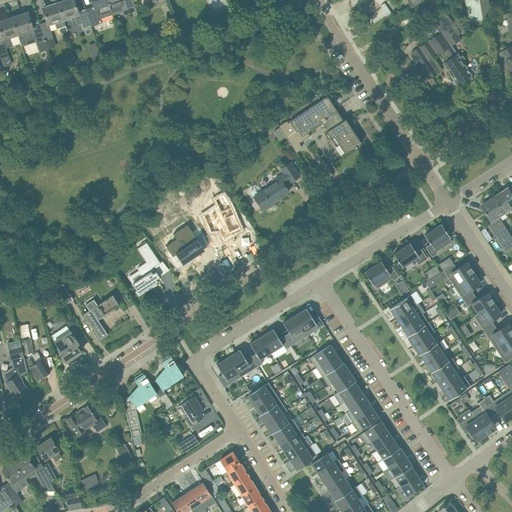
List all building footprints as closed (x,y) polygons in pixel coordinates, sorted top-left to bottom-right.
[(77,11),(73,0),(67,0),(58,3),(64,21),(71,19),(73,25),(81,23),(85,37),(94,34),(91,26),(85,9),(77,11)] [(107,0),(91,0),(94,6),(85,9),(91,26),(102,22),(101,19),(113,15),(107,0)] [(107,0),(113,15),(122,12),(122,13),(124,12),(125,15),(132,12),(133,17),(137,16),(134,4),(132,0),(107,0)] [(500,0),(490,2),(489,0),(480,0),(483,17),(492,16),(491,10),(501,9),(500,0)] [(58,3),(43,8),(47,21),(39,24),(45,41),(53,38),(49,26),(55,24),(57,29),(65,26),(64,21),(58,3)] [(384,3),(380,6),(387,16),(391,13),(384,3)] [(395,23),(404,18),(410,15),(407,10),(392,17),(395,23)] [(414,67),(423,81),(428,77),(430,80),(441,73),(431,59),(443,51),(449,59),(442,63),(454,80),(452,81),(457,87),(460,85),(458,83),(465,79),(467,82),(473,78),(469,72),(472,70),(474,72),(475,71),(476,70),(476,69),(476,68),(477,67),(477,66),(477,64),(476,63),(476,61),(475,60),(474,59),(473,58),(466,65),(465,66),(457,53),(456,54),(451,46),(460,40),(456,33),(458,32),(445,12),(431,22),(439,33),(415,49),(417,51),(411,56),(417,65),(414,67)] [(32,26),(27,13),(12,18),(18,36),(32,32),(36,44),(45,41),(39,24),(32,26)] [(0,21),(0,31),(1,36),(0,36),(0,55),(8,53),(6,48),(13,46),(10,39),(18,36),(12,18),(0,21)] [(104,44),(98,46),(101,53),(106,51),(104,44)] [(511,45),(503,52),(508,59),(506,61),(511,70),(511,45)] [(75,55),(67,57),(71,69),(78,66),(75,55)] [(16,78),(8,81),(10,88),(19,86),(16,78)] [(319,101),(279,128),(286,138),(296,153),(300,150),(302,147),(299,143),(304,140),(310,136),(308,133),(322,123),(326,128),(327,131),(326,132),(330,139),(334,137),(345,154),(354,148),(357,147),(356,146),(361,143),(352,129),(348,123),(345,119),(343,120),(327,96),(319,101)] [(279,127),(273,131),(280,142),(286,138),(279,128),(279,127)] [(294,168),(290,162),(279,169),(283,175),(261,190),(258,186),(254,185),(251,187),(251,191),(253,195),(258,202),(263,211),(272,205),(271,203),(289,191),(284,185),(289,181),(290,182),(299,176),(294,168)] [(502,191),(503,193),(495,198),(505,212),(511,208),(511,192),(509,187),(502,191)] [(171,201),(176,197),(170,188),(165,192),(171,201)] [(218,206),(203,215),(207,225),(217,224),(224,240),(231,235),(230,233),(240,227),(230,205),(223,194),(215,199),(218,206)] [(488,201),(482,205),(493,222),(489,225),(506,251),(511,246),(511,236),(500,218),(501,217),(500,216),(504,214),(506,213),(505,212),(495,198),(489,202),(488,201)] [(167,245),(166,246),(172,256),(176,254),(183,264),(191,259),(194,257),(200,253),(205,250),(198,240),(188,224),(186,225),(187,226),(177,233),(175,234),(174,233),(173,234),(177,241),(171,245),(168,247),(167,245)] [(446,232),(441,224),(424,235),(430,244),(425,247),(432,257),(437,254),(436,252),(437,251),(452,242),(449,238),(449,237),(450,237),(446,232)] [(134,286),(133,286),(137,291),(137,292),(138,291),(139,293),(143,291),(150,287),(150,288),(156,284),(157,285),(156,283),(158,281),(156,279),(159,277),(153,267),(154,266),(160,263),(146,242),(137,248),(146,262),(137,268),(138,270),(143,276),(132,283),(134,286)] [(410,243),(393,254),(402,267),(405,266),(414,259),(418,265),(427,259),(426,257),(421,249),(417,251),(416,252),(410,243)] [(381,261),(364,272),(373,285),(374,285),(377,289),(383,285),(392,279),(393,281),(399,277),(397,274),(392,266),(387,269),(381,261)] [(443,270),(453,286),(473,272),(466,262),(457,269),(453,263),(443,270)] [(439,273),(435,267),(430,270),(434,276),(439,273)] [(453,286),(464,301),(474,294),(470,289),(480,283),(473,272),(453,286)] [(402,295),(409,290),(403,279),(395,284),(402,295)] [(430,279),(425,282),(429,288),(434,284),(430,279)] [(62,283),(56,287),(67,304),(73,299),(62,283)] [(474,316),(494,303),(487,293),(477,299),(474,294),(464,301),(467,306),(471,304),(478,313),(474,316)] [(94,299),(86,305),(89,310),(83,314),(94,331),(100,339),(108,334),(97,318),(119,304),(112,295),(97,304),(94,299)] [(389,309),(396,318),(416,304),(410,295),(389,309)] [(494,303),(474,316),(484,332),(494,325),(491,320),(501,314),(494,303)] [(416,304),(396,318),(402,327),(422,313),(418,316),(412,308),(416,305),(416,304)] [(294,315),(307,336),(324,325),(318,315),(312,318),(306,308),(294,315)] [(407,337),(428,322),(422,313),(402,327),(407,336),(406,336),(407,337)] [(307,336),(294,315),(286,321),(283,322),(289,333),(284,336),(291,346),(307,336)] [(434,331),(428,322),(407,337),(413,346),(434,331)] [(27,324),(18,326),(20,340),(21,340),(24,354),(33,353),(30,338),(27,324)] [(459,328),(465,338),(471,334),(464,324),(459,328)] [(495,347),(511,335),(511,330),(507,324),(498,330),(494,325),(484,332),(495,347)] [(67,326),(51,336),(54,340),(53,341),(62,354),(61,355),(66,362),(81,352),(76,345),(78,343),(73,335),(70,330),(67,326)] [(261,336),(271,352),(283,345),(286,349),(291,346),(284,336),(279,339),(274,330),(273,329),(261,336)] [(434,331),(413,346),(419,355),(438,342),(432,333),(434,332),(434,331)] [(511,350),(511,335),(495,347),(505,363),(511,357),(511,351),(511,350)] [(260,359),(271,352),(261,336),(249,343),(256,353),(251,356),(257,367),(262,363),(260,359)] [(19,340),(6,343),(12,367),(3,373),(6,383),(9,387),(14,396),(26,388),(22,381),(23,381),(20,376),(27,371),(19,340)] [(442,347),(438,342),(419,355),(420,355),(425,363),(444,351),(442,347)] [(310,358),(316,368),(336,354),(330,344),(310,358)] [(228,357),(241,377),(257,367),(251,356),(246,360),(240,349),(228,357)] [(431,373),(452,358),(448,361),(442,352),(444,351),(425,363),(431,372),(430,372),(431,373)] [(322,377),(343,362),(342,362),(339,358),(336,354),(316,368),(322,377)] [(33,355),(26,359),(30,366),(29,367),(38,380),(50,373),(44,364),(41,359),(36,362),(33,355)] [(169,355),(161,360),(162,363),(161,363),(165,368),(155,379),(161,387),(162,389),(168,385),(169,386),(175,382),(175,381),(183,376),(171,357),(170,357),(169,355)] [(224,388),(241,377),(228,357),(216,364),(222,374),(217,377),(224,388)] [(458,367),(452,358),(431,373),(437,382),(458,367)] [(349,371),(343,362),(322,377),(328,386),(332,383),(349,371)] [(443,391),(464,376),(460,379),(454,370),(458,368),(458,367),(437,382),(443,391)] [(504,367),(498,371),(511,390),(511,389),(511,388),(511,378),(508,373),(505,368),(504,367)] [(338,392),(355,380),(349,371),(332,383),(338,392)] [(135,380),(135,381),(138,385),(128,396),(136,407),(142,403),(148,399),(157,393),(144,374),(144,375),(142,372),(134,378),(135,380)] [(470,386),(464,376),(443,391),(449,400),(470,386)] [(340,404),(344,401),(360,390),(355,381),(356,381),(355,380),(338,392),(334,395),(340,404)] [(254,406),(275,392),(268,383),(247,396),(254,406)] [(511,389),(511,390),(502,395),(511,410),(511,389)] [(360,390),(344,401),(350,410),(366,399),(360,390)] [(259,415),(281,401),(275,392),(254,406),(259,414),(259,415)] [(159,397),(167,408),(173,404),(166,393),(159,397)] [(511,410),(502,395),(487,405),(490,409),(494,415),(499,412),(505,422),(511,417),(511,410)] [(194,396),(181,404),(188,414),(184,417),(190,426),(203,418),(199,413),(203,411),(194,396)] [(346,413),(352,422),(372,408),(366,399),(350,410),(346,413)] [(281,401),(259,415),(265,424),(281,414),(286,410),(281,401)] [(74,414),(66,419),(77,434),(91,425),(96,432),(106,426),(91,402),(83,407),(84,409),(75,415),(74,414)] [(372,408),(352,422),(358,431),(379,417),(372,408)] [(489,418),(494,415),(490,409),(476,419),(473,415),(486,435),(496,428),(489,418)] [(287,423),(281,414),(265,424),(271,433),(287,423)] [(476,441),(486,435),(473,415),(459,424),(465,434),(469,431),(476,441)] [(278,442),(298,428),(293,419),(287,423),(271,433),(271,434),(272,433),(278,442)] [(365,442),(366,444),(387,430),(381,420),(360,434),(365,442)] [(140,425),(129,427),(131,438),(132,438),(134,445),(142,443),(140,436),(142,435),(140,425)] [(200,432),(202,437),(215,432),(213,427),(200,432)] [(278,442),(284,451),(299,441),(304,437),(298,428),(278,442)] [(371,441),(376,450),(393,439),(387,430),(366,444),(367,444),(371,441)] [(184,452),(199,442),(194,433),(178,443),(184,452)] [(56,446),(50,438),(37,447),(45,459),(52,455),(56,460),(61,457),(58,451),(59,450),(56,446)] [(393,439),(376,450),(383,459),(400,447),(399,447),(393,439)] [(305,450),(299,441),(284,451),(290,460),(305,450)] [(305,450),(290,460),(296,469),(317,455),(311,446),(305,450)] [(389,468),(406,456),(400,447),(383,459),(389,468)] [(240,463),(233,451),(220,460),(227,471),(240,463)] [(311,464),(317,473),(338,459),(334,462),(328,453),(311,464)] [(26,454),(14,462),(20,472),(25,480),(31,476),(35,474),(42,487),(44,491),(55,490),(51,482),(42,466),(41,464),(34,467),(26,454)] [(412,465),(406,456),(389,468),(395,476),(412,465)] [(338,459),(317,473),(323,482),(344,468),(338,459)] [(14,462),(2,470),(9,482),(3,486),(10,496),(9,497),(15,505),(22,501),(16,492),(28,484),(25,480),(20,472),(14,462)] [(51,482),(57,479),(48,463),(42,466),(51,482)] [(248,475),(240,463),(227,471),(234,483),(248,475)] [(412,466),(412,465),(395,476),(401,485),(417,475),(411,466),(412,466)] [(344,469),(344,468),(323,482),(329,491),(346,480),(340,471),(344,469)] [(213,482),(210,477),(205,469),(200,472),(205,480),(208,485),(213,482)] [(255,486),(248,475),(234,483),(242,495),(255,486)] [(423,484),(417,475),(401,485),(407,495),(423,484)] [(85,492),(94,487),(91,480),(81,484),(85,492)] [(334,501),(356,486),(352,488),(346,480),(329,491),(335,500),(334,500),(334,501)] [(203,482),(192,488),(201,501),(200,502),(205,509),(216,502),(203,482)] [(10,496),(3,486),(0,487),(0,495),(3,501),(9,497),(10,496)] [(262,498),(255,486),(242,495),(249,506),(262,498)] [(334,501),(340,510),(362,495),(356,486),(334,501)] [(201,501),(192,488),(182,495),(190,508),(200,502),(201,501)] [(184,511),(190,508),(182,495),(171,502),(177,511),(184,511)] [(340,510),(341,511),(356,511),(368,504),(364,507),(358,498),(362,496),(362,495),(340,510)] [(51,508),(56,511),(63,505),(58,496),(51,508)] [(67,499),(68,509),(81,506),(80,497),(67,499)] [(163,497),(159,500),(163,506),(168,503),(164,497),(163,497)] [(222,507),(227,504),(223,497),(218,501),(222,507)] [(265,511),(270,510),(262,498),(249,506),(252,511),(265,511)] [(455,511),(457,511),(449,502),(438,511),(455,511)] [(168,503),(163,506),(165,508),(167,511),(168,511),(172,509),(171,507),(169,505),(168,503)]
